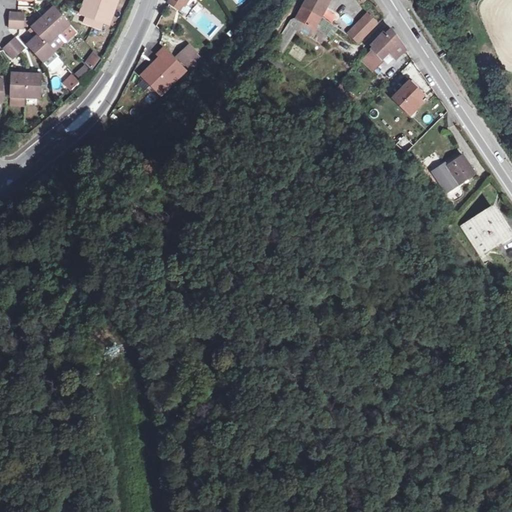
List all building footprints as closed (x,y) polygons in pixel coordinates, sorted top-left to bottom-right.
[(118,0),(85,0),(80,14),(85,17),(83,23),(101,30),(104,23),(109,25),(118,0)] [(180,0),(179,0),(165,0),(165,2),(175,8),(180,0)] [(305,29),(326,0),(306,0),(302,6),(292,19),(305,29)] [(48,14),(43,19),(58,36),(70,26),(54,9),(48,14)] [(24,15),(10,14),(9,29),(23,29),(24,15)] [(366,15),(345,35),(354,45),(375,25),(366,15)] [(38,23),(32,28),(39,36),(48,46),(58,36),(43,19),(38,23)] [(387,55),(393,61),(403,51),(390,31),(383,38),(381,36),(369,47),(371,49),(360,60),(370,73),(381,63),(380,61),(387,55)] [(48,46),(39,36),(34,41),(28,46),(43,64),(54,54),(48,46)] [(14,39),(3,49),(13,60),(24,50),(14,39)] [(176,59),(183,67),(194,57),(195,56),(187,48),(176,59)] [(92,69),(100,57),(92,51),(83,63),(92,69)] [(190,77),(167,53),(160,59),(162,62),(152,72),(146,83),(165,101),(190,77)] [(193,77),(203,66),(194,57),(183,67),(193,77)] [(79,79),(89,69),(85,64),(74,74),(79,79)] [(70,91),(80,82),(72,72),(62,81),(70,91)] [(401,72),(385,89),(392,96),(408,79),(401,72)] [(41,77),(11,75),(10,100),(40,100),(41,77)] [(404,118),(422,102),(407,84),(389,101),(404,118)] [(335,92),(327,100),(338,111),(346,104),(335,92)] [(157,99),(148,106),(155,113),(163,105),(157,99)] [(98,143),(91,134),(79,145),(86,153),(98,143)] [(450,199),(466,187),(452,166),(436,177),(450,199)] [(16,208),(25,200),(20,195),(12,203),(16,208)] [(475,266),(506,246),(486,216),(456,236),(475,266)]
